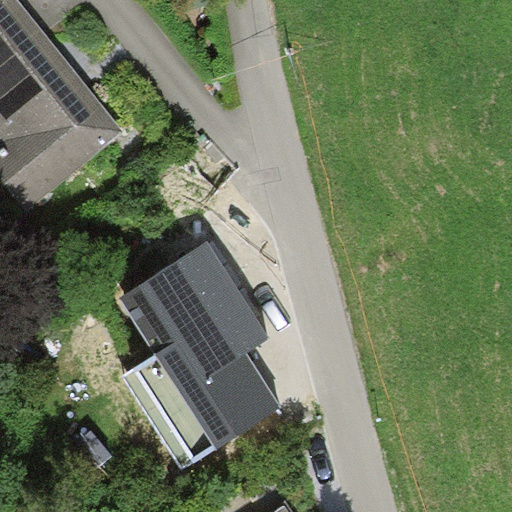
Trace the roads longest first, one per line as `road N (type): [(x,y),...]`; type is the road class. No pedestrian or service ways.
road 1 (residential): [(269,163),(367,511)]
road 2 (residential): [(107,0),(269,163)]
road 3 (residential): [(251,0),(269,163)]
